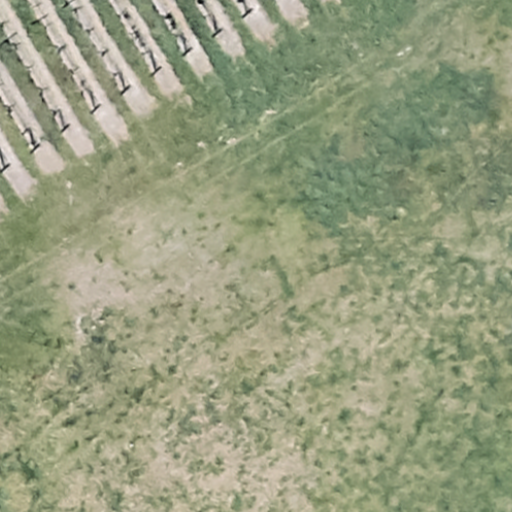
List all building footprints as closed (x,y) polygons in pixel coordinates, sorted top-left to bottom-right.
[(511,99),(496,71),(314,174),(377,283),(511,205),(511,99)] [(279,204),(40,340),(97,438),(336,302),(279,204)] [(511,245),(388,314),(447,419),(511,383),(511,245)] [(359,329),(108,467),(132,511),(287,511),(420,439),(359,329)] [(467,511),(442,470),(373,511),(467,511)]
